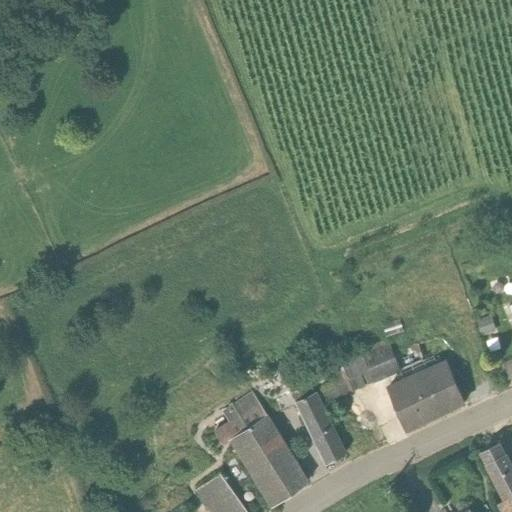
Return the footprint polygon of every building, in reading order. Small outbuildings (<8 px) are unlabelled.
[(490,317),(476,322),(481,338),(495,333),(490,317)] [(399,321),(382,326),(386,338),(403,332),(399,321)] [(335,383),(341,397),(373,383),(373,385),(382,381),(407,431),(462,404),(464,404),(444,363),(436,366),(432,356),(424,359),(417,345),(391,352),(385,342),(327,365),(335,383)] [(319,406),(313,394),(308,382),(287,392),(324,466),(344,456),(319,406)] [(313,394),(319,406),(341,397),(335,383),(313,394)] [(227,423),(213,432),(222,446),(227,443),(270,508),(307,484),(248,396),(233,406),(232,404),(228,407),(229,408),(221,413),(227,423)] [(499,511),(511,511),(511,472),(498,445),(481,454),(508,507),(499,511)] [(244,511),(220,476),(195,493),(207,511),(244,511)]
